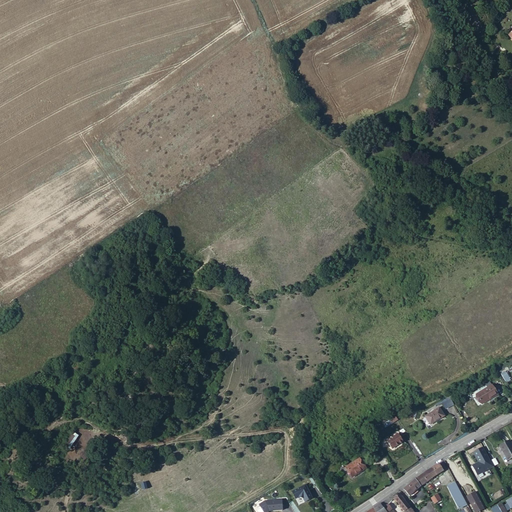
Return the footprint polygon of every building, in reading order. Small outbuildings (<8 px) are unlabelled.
[(502,372),(505,383),(510,381),(506,371),(502,372)] [(476,393),(482,403),(498,394),(492,384),(476,393)] [(450,397),(442,401),(445,408),(454,404),(450,397)] [(425,416),(430,424),(444,416),(439,407),(425,416)] [(62,443),(70,448),(78,435),(71,430),(62,443)] [(388,443),(393,451),(404,444),(398,436),(388,443)] [(501,445),(509,460),(511,458),(511,443),(510,439),(501,445)] [(366,468),(359,458),(345,467),(347,471),(348,470),(352,476),(361,470),(361,471),(366,468)] [(473,466),(478,476),(490,469),(485,459),(473,466)] [(442,470),(438,464),(432,467),(427,470),(415,477),(415,478),(421,486),(431,477),(442,470)] [(405,487),(403,488),(409,496),(421,486),(415,478),(405,487)] [(447,487),(458,508),(465,504),(454,483),(447,487)] [(302,498),(305,502),(313,499),(306,484),(291,491),(293,499),(298,498),(302,498)] [(404,511),(409,507),(399,493),(393,498),(404,511)] [(431,497),(434,503),(441,499),(437,493),(431,497)] [(468,497),(475,511),(476,511),(483,508),(475,493),(468,497)] [(266,502),(259,506),(262,511),(270,511),(271,511),(274,511),(273,511),(282,511),(283,503),(266,502)] [(366,511),(385,511),(383,508),(380,503),(376,506),(370,510),(366,511)]
